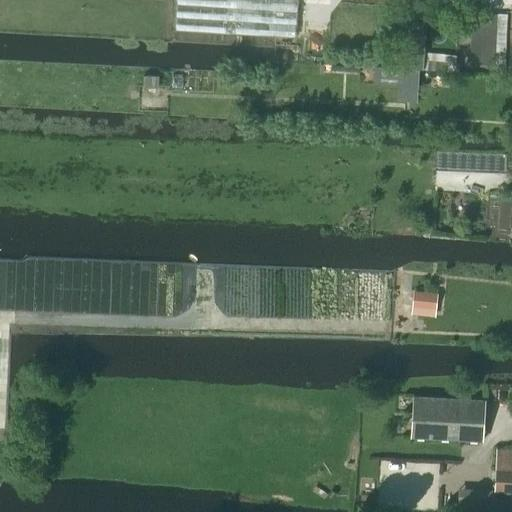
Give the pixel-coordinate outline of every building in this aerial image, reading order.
[(297,0),(176,0),(175,30),(295,38),(297,0)] [(504,52),(506,16),(473,13),(470,66),(494,68),(495,51),(504,52)] [(456,73),(457,55),(424,53),(426,20),(399,19),(397,58),(375,57),(375,68),(419,70),(456,73)] [(417,102),(419,70),(375,68),(374,85),(397,87),(397,101),(417,102)] [(159,88),(159,76),(143,76),(142,88),(159,88)] [(413,292),(412,307),(435,310),(437,294),(413,292)] [(422,333),(423,322),(403,321),(403,332),(422,333)] [(483,441),(485,401),(413,397),(410,437),(483,441)] [(511,449),(497,449),(495,492),(511,492),(511,449)] [(498,511),(502,511),(503,498),(493,497),(493,490),(459,488),(458,510),(498,511)]
